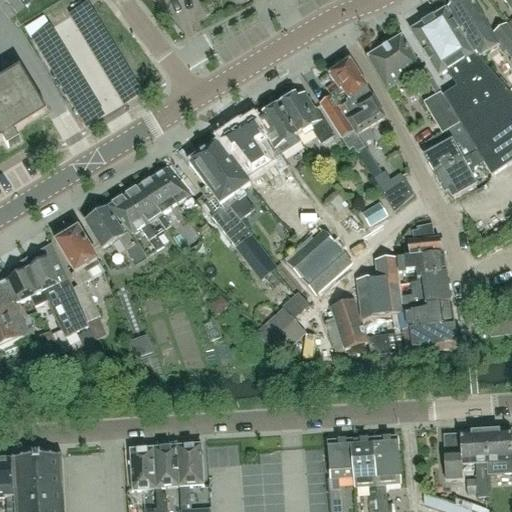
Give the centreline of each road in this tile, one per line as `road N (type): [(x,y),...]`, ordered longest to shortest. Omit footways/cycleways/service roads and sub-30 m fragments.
road 1 (unclassified): [(511,400),(0,436)]
road 2 (residential): [(467,352),(449,236),(330,16)]
road 3 (tertiary): [(0,216),(192,99)]
road 4 (tertiary): [(192,99),(330,16)]
road 5 (unknown): [(402,408),(407,492),(446,511)]
road 6 (residential): [(192,99),(118,0)]
